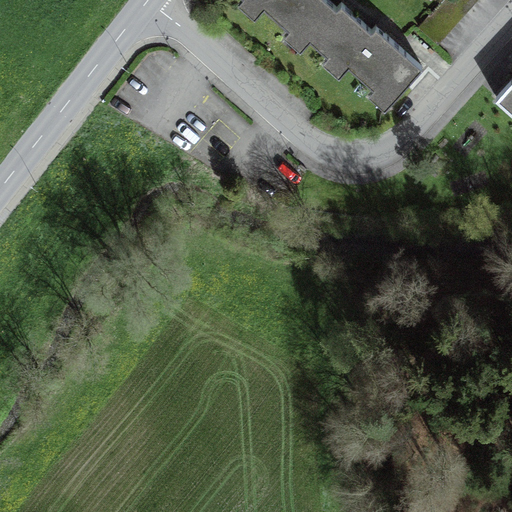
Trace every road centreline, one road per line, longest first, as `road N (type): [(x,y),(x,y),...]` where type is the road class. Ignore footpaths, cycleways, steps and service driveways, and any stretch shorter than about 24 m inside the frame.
road 1 (residential): [(143,3),(310,140),(345,157),(383,150),(415,126),(511,16)]
road 2 (secondary): [(143,3),(0,195)]
